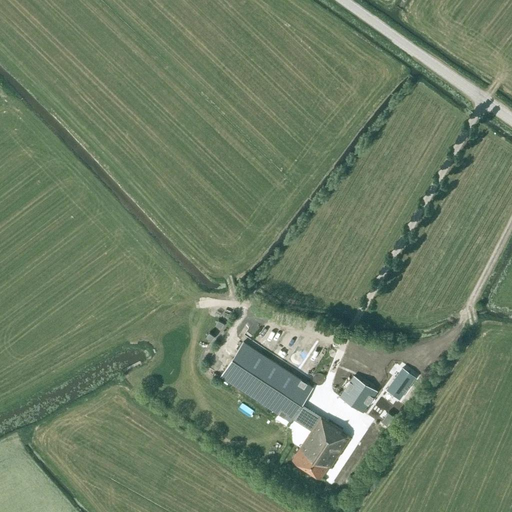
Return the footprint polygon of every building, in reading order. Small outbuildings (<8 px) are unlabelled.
[(243,341),(221,376),(290,422),(293,417),(312,430),(293,459),(321,478),(328,467),(330,468),(350,437),(341,431),(342,430),(321,416),(320,417),(301,404),(313,387),(243,341)] [(415,375),(402,367),(387,389),(400,397),(415,375)] [(326,375),(316,370),(312,377),(322,383),(326,375)] [(363,412),(377,391),(354,376),(340,397),(363,412)] [(382,388),(366,409),(385,424),(402,403),(382,388)]
